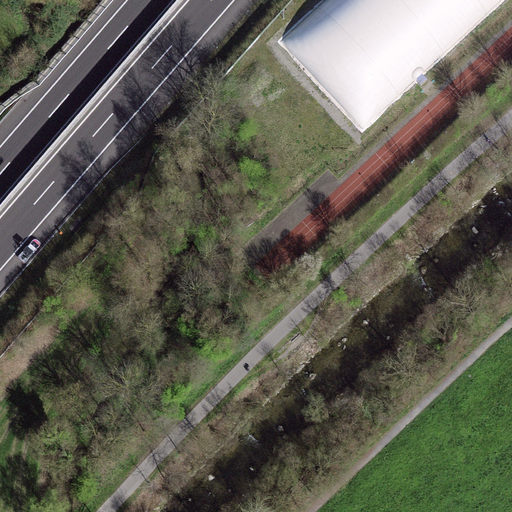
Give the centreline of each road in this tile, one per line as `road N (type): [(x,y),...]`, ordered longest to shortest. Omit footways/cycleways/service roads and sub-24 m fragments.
road 1 (track): [(105,511),(231,376),(511,120)]
road 2 (motorway): [(0,246),(212,0)]
road 3 (motorway): [(149,0),(0,172)]
